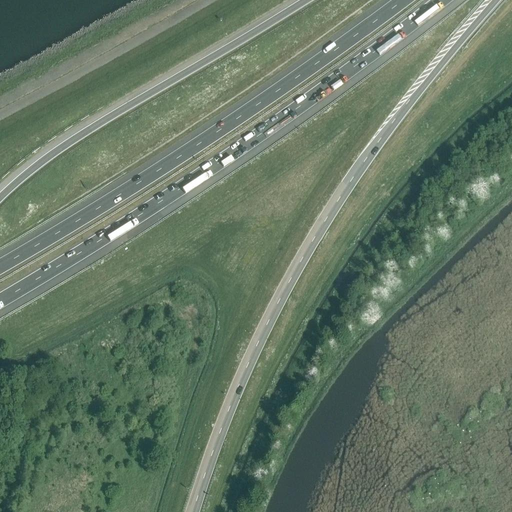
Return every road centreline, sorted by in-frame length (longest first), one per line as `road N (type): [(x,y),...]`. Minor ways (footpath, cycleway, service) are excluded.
road 1 (motorway): [(192,511),(244,371),(332,205),(496,0)]
road 2 (motorway): [(0,301),(201,174),(441,0)]
road 3 (motorway): [(402,0),(238,117),(0,266)]
road 4 (track): [(511,187),(362,332),(295,427),(256,511)]
road 5 (motorway): [(306,0),(66,144),(0,197)]
